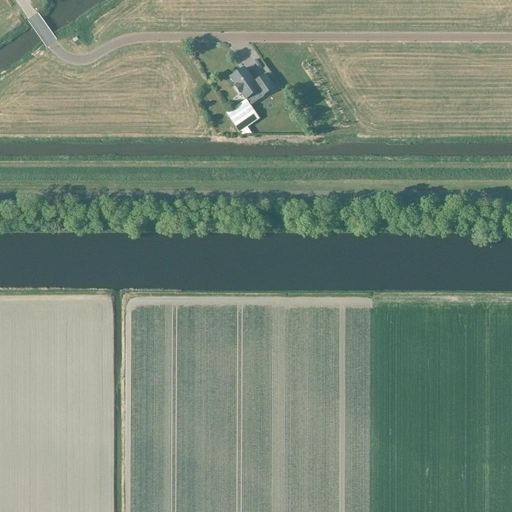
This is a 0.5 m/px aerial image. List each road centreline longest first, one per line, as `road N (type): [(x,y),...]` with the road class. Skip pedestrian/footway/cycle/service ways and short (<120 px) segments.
road 1 (unclassified): [(0,195),(511,194)]
road 2 (residential): [(511,37),(134,37),(75,60),(32,14)]
